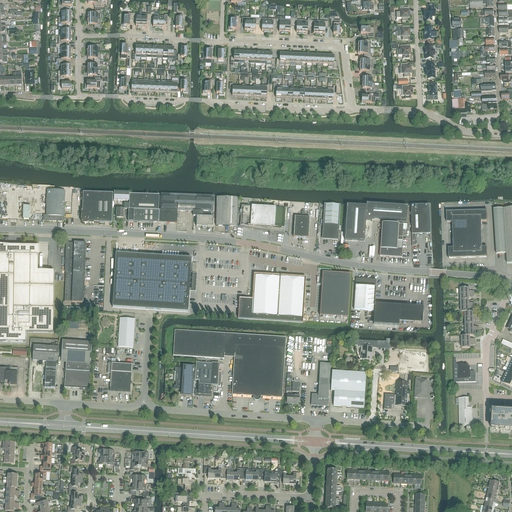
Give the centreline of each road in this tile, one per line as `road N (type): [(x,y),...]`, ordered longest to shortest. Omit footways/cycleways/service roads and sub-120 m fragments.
road 1 (unclassified): [(511,282),(354,265),(225,240),(0,229)]
road 2 (tertiary): [(315,441),(64,425)]
road 3 (tertiary): [(511,454),(315,441)]
road 4 (residential): [(351,110),(339,45),(221,42)]
road 5 (unclassified): [(316,420),(144,402)]
road 6 (residential): [(351,110),(202,100)]
road 7 (residential): [(496,0),(499,114),(489,133)]
road 8 (residential): [(80,96),(202,100)]
road 9 (residential): [(203,511),(209,495),(310,497)]
